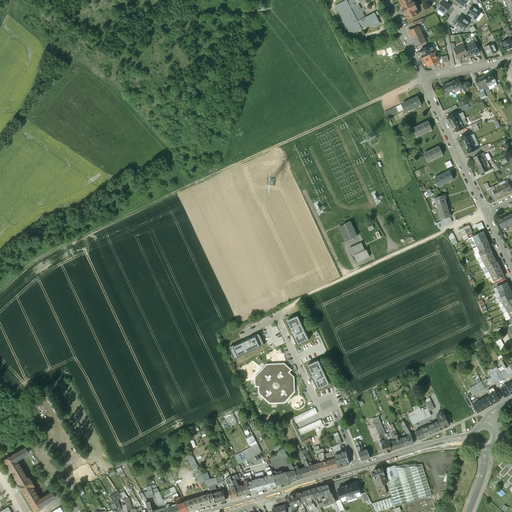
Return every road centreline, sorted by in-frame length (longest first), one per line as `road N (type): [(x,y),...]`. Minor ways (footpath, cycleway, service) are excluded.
road 1 (track): [(0,288),(65,244),(423,77)]
road 2 (residential): [(357,467),(334,409),(312,395),(275,318),(240,334)]
road 3 (residential): [(423,77),(483,213)]
road 4 (residential): [(473,436),(357,467)]
